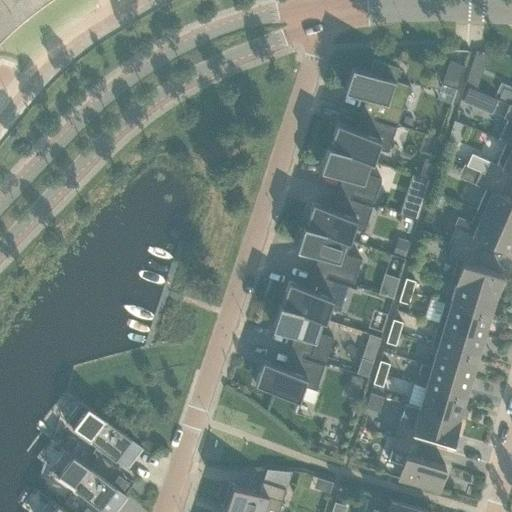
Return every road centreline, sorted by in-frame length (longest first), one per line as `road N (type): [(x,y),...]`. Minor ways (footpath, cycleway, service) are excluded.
road 1 (residential): [(162,511),(326,16)]
road 2 (tertiary): [(0,249),(132,114),(198,73),(293,34),(303,20)]
road 3 (tertiary): [(303,20),(284,11),(250,18),(158,59),(96,104),(0,203)]
road 4 (tertiary): [(511,13),(375,8),(326,16)]
